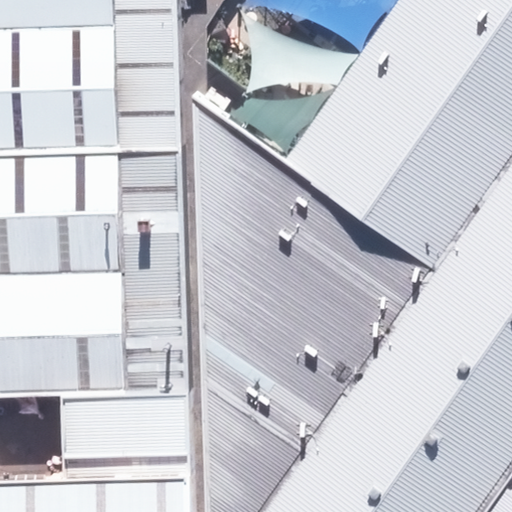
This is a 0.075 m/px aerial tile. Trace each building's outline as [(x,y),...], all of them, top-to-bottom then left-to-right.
[(0,0),(0,391),(72,390),(74,466),(201,462),(189,88),(186,0),(0,0)] [(362,39),(368,45),(400,0),(249,0),(248,1),(261,1),(279,5),(296,9),(318,17),(345,28),(362,39)] [(511,0),(400,0),(368,45),(367,47),(345,78),(343,81),(338,87),(319,114),(296,145),(293,149),(442,254),(511,155),(511,0)] [(333,77),(345,78),(367,47),(341,44),(315,38),(294,30),(273,20),(247,3),(253,18),(258,34),(260,53),(259,70),(254,87),(283,78),(312,76),(333,77)] [(315,117),(319,114),(322,107),(331,96),(338,87),(343,81),(321,87),(298,91),(261,92),(255,92),(254,97),(248,102),(241,106),(236,109),(241,110),(266,124),(282,134),(296,145),(300,137),(307,126),(315,117)] [(236,109),(205,87),(189,88),(201,462),(202,511),(483,511),(511,472),(511,155),(442,254),(293,149),(236,109)] [(74,466),(0,467),(0,511),(202,511),(201,462),(74,466)] [(511,511),(511,472),(483,511),(511,511)]
